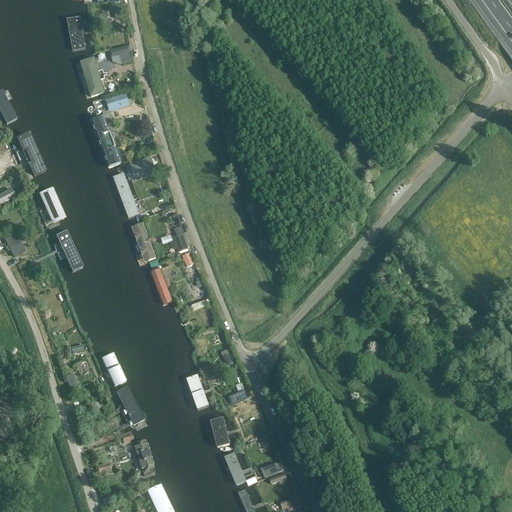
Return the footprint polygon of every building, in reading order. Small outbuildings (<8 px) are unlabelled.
[(80,13),(66,15),(73,51),(86,48),(80,13)] [(109,51),(111,59),(131,53),(129,46),(109,51)] [(93,55),(79,59),(91,96),(103,93),(98,74),(93,55)] [(139,91),(136,92),(131,93),(132,99),(141,97),(139,91)] [(106,99),(110,112),(130,107),(126,93),(106,99)] [(2,94),(0,94),(0,113),(7,127),(16,122),(2,94)] [(100,112),(90,115),(108,162),(117,159),(100,112)] [(46,171),(28,129),(15,134),(34,177),(46,171)] [(157,175),(151,158),(130,165),(135,179),(145,175),(146,178),(157,175)] [(123,170),(112,174),(127,216),(139,212),(123,170)] [(65,216),(51,185),(37,190),(50,222),(65,216)] [(0,206),(17,198),(13,191),(0,197),(0,206)] [(143,226),(131,230),(140,255),(136,257),(141,269),(157,263),(143,226)] [(84,269),(66,228),(55,233),(73,273),(84,269)] [(5,241),(9,250),(14,260),(26,254),(16,235),(5,241)] [(180,238),(169,241),(175,257),(185,253),(180,238)] [(187,268),(194,265),(189,254),(183,257),(187,268)] [(161,271),(151,275),(163,308),(173,304),(161,271)] [(209,300),(192,306),(193,311),(211,304),(209,300)] [(82,346),(71,348),(72,354),(84,351),(82,346)] [(14,359),(13,356),(15,354),(12,349),(4,354),(7,360),(11,357),(12,360),(14,359)] [(229,355),(223,357),(227,366),(233,364),(229,355)] [(116,357),(103,363),(115,390),(128,384),(116,357)] [(20,359),(12,365),(16,370),(19,368),(20,370),(23,369),(21,366),(24,364),(20,359)] [(73,377),(66,379),(71,393),(77,390),(73,377)] [(187,381),(198,413),(210,409),(199,377),(187,381)] [(0,425),(10,428),(20,388),(0,383),(0,425)] [(126,391),(117,395),(133,430),(142,425),(126,391)] [(244,391),(228,397),(231,405),(247,399),(244,391)] [(104,411),(100,401),(89,405),(93,415),(94,415),(95,417),(100,415),(101,416),(105,415),(103,411),(104,411)] [(215,418),(223,450),(230,449),(222,416),(215,418)] [(145,443),(131,448),(143,481),(157,477),(145,443)] [(224,460),(236,488),(246,484),(235,456),(224,460)] [(108,463),(97,465),(99,475),(111,473),(108,463)] [(277,465),(261,471),(264,479),(270,477),(279,473),(280,473),(277,465)] [(269,481),(271,485),(279,482),(279,484),(287,481),(285,475),(269,481)] [(172,511),(160,487),(146,493),(155,511),(172,511)] [(238,495),(245,511),(254,511),(246,492),(238,495)] [(112,497),(106,500),(103,501),(106,508),(115,503),(112,497)] [(290,499),(280,503),(283,510),(293,506),(290,499)]
